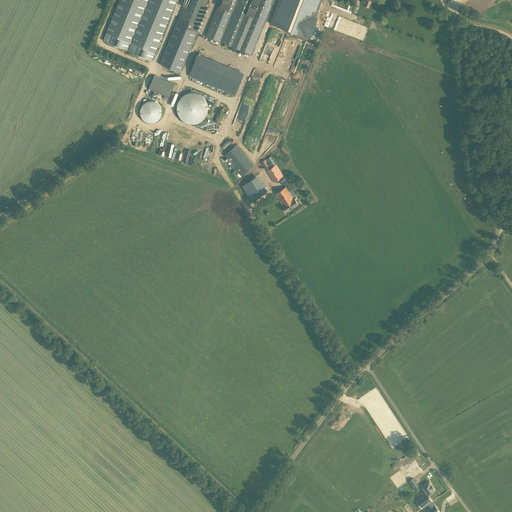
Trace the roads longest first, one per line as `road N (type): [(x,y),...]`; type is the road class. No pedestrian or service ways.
road 1 (tertiary): [(253,511),(354,373),(493,251),(501,219),(479,175),(458,20),(443,0)]
road 2 (unknown): [(366,362),(471,511)]
road 3 (unknown): [(263,236),(354,373)]
